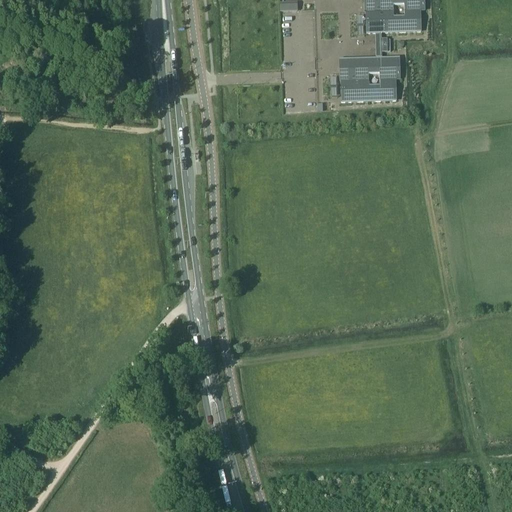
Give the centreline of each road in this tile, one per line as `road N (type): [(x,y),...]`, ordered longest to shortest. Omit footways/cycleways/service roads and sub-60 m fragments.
road 1 (unclassified): [(189,0),(219,309),(263,511)]
road 2 (track): [(423,119),(478,461)]
road 3 (primary): [(193,298),(164,0)]
road 4 (residential): [(193,298),(30,511)]
road 5 (track): [(452,332),(227,360)]
road 6 (primary): [(250,511),(201,353)]
road 7 (track): [(0,117),(139,132),(159,126)]
road 8 (primary): [(201,353),(230,511)]
